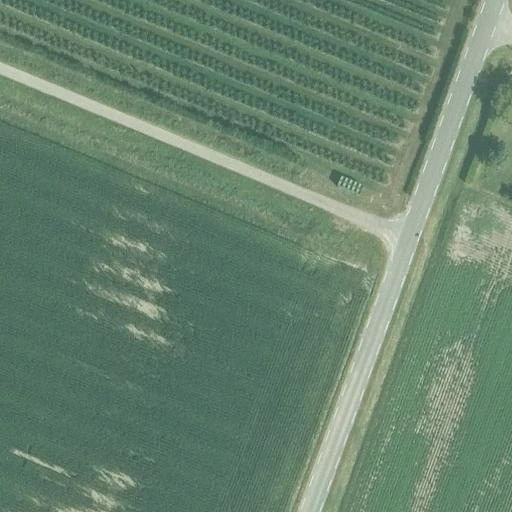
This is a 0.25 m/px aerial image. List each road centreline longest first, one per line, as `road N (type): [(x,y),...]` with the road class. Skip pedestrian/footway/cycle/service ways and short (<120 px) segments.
road 1 (unclassified): [(0,68),(408,235)]
road 2 (tertiary): [(308,511),(408,235)]
road 3 (tertiary): [(408,235),(495,0)]
